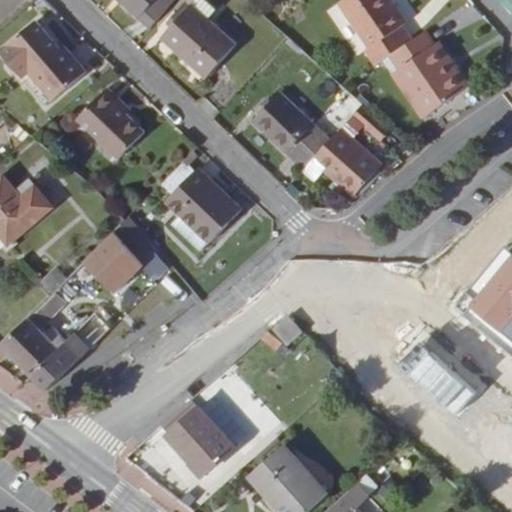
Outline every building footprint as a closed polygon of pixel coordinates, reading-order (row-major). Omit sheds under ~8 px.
[(119,0),(153,30),(179,0),(178,0),(119,0)] [(204,0),(195,0),(190,5),(205,18),(214,8),(204,0)] [(361,53),(371,68),(384,59),(389,55),(410,41),(400,26),(404,22),(389,0),(340,0),(335,4),(366,50),(361,53)] [(205,18),(190,5),(163,38),(212,82),(240,49),(205,18)] [(56,42),(51,36),(38,21),(3,52),(25,79),(32,71),(56,99),(89,71),(68,45),(60,52),(53,44),(56,42)] [(434,44),(425,30),(410,41),(389,55),(399,69),(394,73),(424,116),(469,86),(438,41),(434,44)] [(56,32),(51,36),(56,42),(53,44),(60,52),(68,45),(56,32)] [(389,55),(384,59),(394,73),(399,69),(389,55)] [(125,101),(111,88),(82,118),(123,159),(147,134),(119,107),(125,101)] [(307,169),(314,162),(333,140),(283,93),(256,122),(307,169)] [(369,110),(364,106),(343,129),(349,135),(362,122),(360,120),(369,110)] [(394,132),(369,110),(360,120),(362,122),(383,141),(387,140),(394,132)] [(326,171),(357,197),(384,166),(349,135),(343,129),(333,140),(314,162),(307,169),(305,172),(317,183),(326,171)] [(198,174),(186,164),(161,188),(174,200),(198,174)] [(202,171),(198,174),(174,200),(170,205),(185,218),(215,246),(246,212),(202,171)] [(0,223),(17,243),(43,221),(25,201),(7,179),(0,184),(0,223)] [(25,201),(43,221),(55,209),(38,190),(25,201)] [(132,217),(89,259),(120,291),(161,251),(132,217)] [(207,255),(215,246),(185,218),(177,228),(207,255)] [(56,291),(69,278),(60,271),(43,286),(53,295),(56,291)] [(2,344),(35,375),(69,342),(55,328),(48,336),(42,329),(69,305),(56,291),(53,295),(2,344)] [(35,375),(50,391),(113,330),(98,315),(69,342),(35,375)] [(299,331),(286,316),(271,329),(283,344),(299,331)] [(198,400),(166,429),(171,434),(203,406),(198,400)] [(238,446),(203,406),(171,434),(209,474),(238,446)] [(415,449),(407,443),(384,463),(391,471),(415,449)] [(310,511),(331,494),(288,444),(253,475),(284,511),(310,511)] [(363,483),(376,495),(384,487),(372,475),(371,475),(369,478),(363,483)] [(363,483),(330,511),(366,511),(363,508),(368,503),(376,495),(363,483)] [(363,508),(366,511),(376,511),(368,503),(363,508)]
